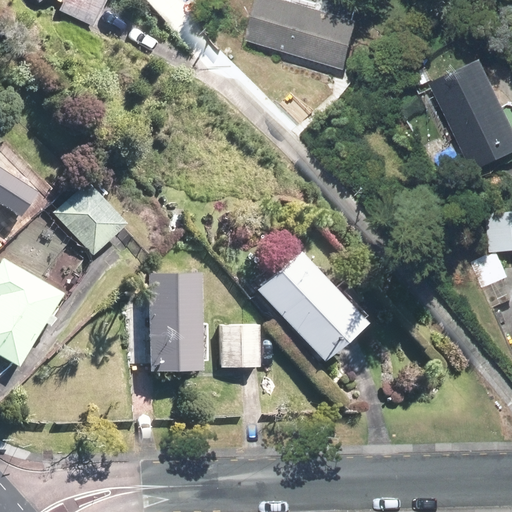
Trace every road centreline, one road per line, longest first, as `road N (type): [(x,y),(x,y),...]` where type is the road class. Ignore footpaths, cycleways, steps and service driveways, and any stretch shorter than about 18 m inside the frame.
road 1 (unclassified): [(250,486),(511,480)]
road 2 (unclassified): [(0,501),(95,473),(250,486)]
road 3 (unclassified): [(250,486),(111,502),(95,511)]
